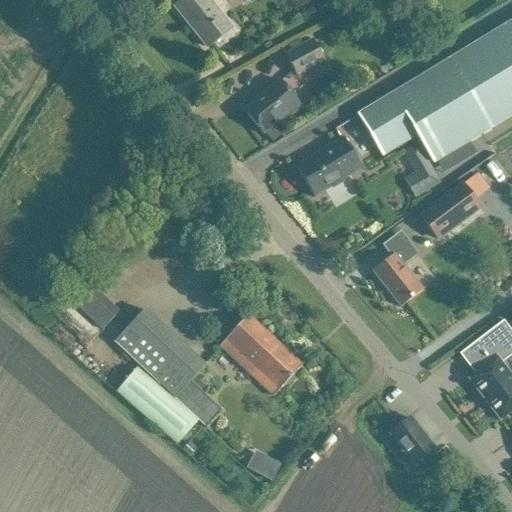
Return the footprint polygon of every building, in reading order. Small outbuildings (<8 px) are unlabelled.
[(208,0),(184,0),(175,8),(208,48),(232,29),(208,0)] [(424,20),(416,25),(428,45),(436,40),(424,20)] [(511,117),(511,22),(357,116),(382,158),(416,138),(419,144),(432,165),(511,117)] [(324,63),(313,42),(285,56),(295,77),(324,63)] [(280,121),(291,112),(283,102),(291,95),(280,82),(261,97),(243,111),(262,135),(280,121)] [(343,139),(295,168),(314,199),(362,170),(343,139)] [(419,144),(402,151),(414,172),(403,177),(414,198),(442,182),(432,165),(419,144)] [(480,207),(464,187),(420,220),(436,241),(480,207)] [(402,265),(414,255),(407,246),(372,273),(401,308),(422,291),(402,265)] [(100,332),(119,313),(82,276),(63,295),(100,332)] [(145,311),(114,344),(204,429),(220,412),(189,383),(204,367),(145,311)] [(247,317),(234,331),(219,346),(273,397),(301,367),(247,317)] [(474,375),(468,380),(500,422),(511,412),(511,379),(500,364),(511,355),(511,333),(503,322),(459,355),(474,375)] [(198,424),(137,370),(116,394),(177,448),(198,424)] [(410,419),(392,433),(390,435),(413,466),(434,450),(410,419)]
